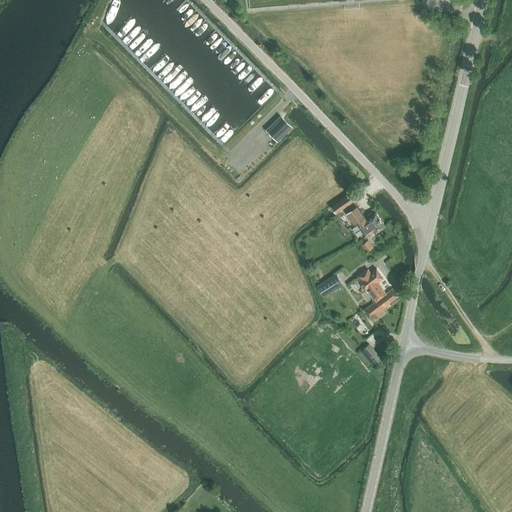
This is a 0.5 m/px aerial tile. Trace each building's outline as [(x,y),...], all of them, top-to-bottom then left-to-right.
[(281,116),(266,130),(276,140),(291,126),(281,116)] [(341,201),(332,207),(336,214),(346,207),(341,201)] [(356,223),(365,217),(357,206),(347,213),(355,224),(356,223)] [(365,217),(356,223),(366,237),(374,231),(375,233),(385,226),(376,213),(366,220),(365,217)] [(373,247),(370,243),(364,247),(367,252),(373,247)] [(371,273),(368,269),(356,277),(365,290),(368,289),(376,301),(364,310),(372,321),(385,312),(382,308),(399,296),(392,289),(386,293),(378,282),(383,278),(376,269),(371,273)] [(324,297),(343,285),(336,273),(317,285),(324,297)] [(372,365),(380,358),(369,344),(360,351),(372,365)]
